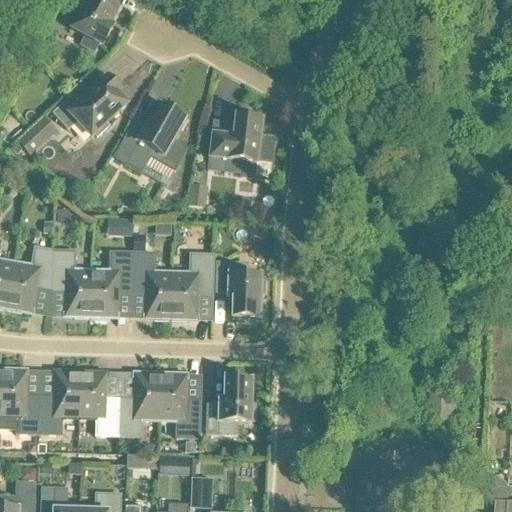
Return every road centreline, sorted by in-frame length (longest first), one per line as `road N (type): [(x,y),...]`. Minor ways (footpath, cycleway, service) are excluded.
road 1 (residential): [(290,353),(0,344)]
road 2 (residential): [(308,108),(290,353)]
road 3 (residential): [(308,108),(170,32),(154,40)]
road 4 (residential): [(290,353),(286,511)]
